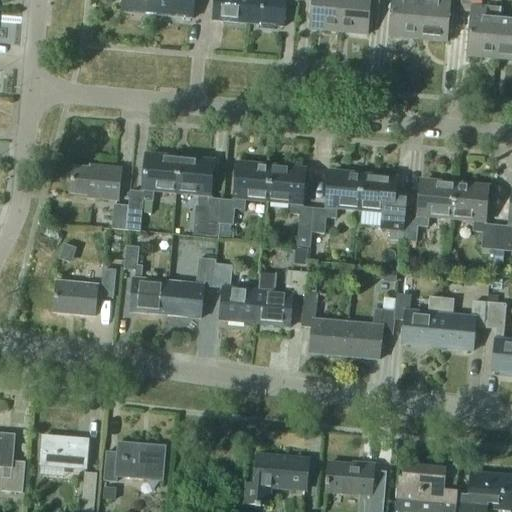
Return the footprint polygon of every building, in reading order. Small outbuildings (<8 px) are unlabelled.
[(121,0),(120,13),(156,17),(157,0),(121,0)] [(157,0),(156,17),(191,20),(193,0),(157,0)] [(213,0),(212,22),(247,25),(249,0),(213,0)] [(249,0),(247,25),(259,26),(258,30),(273,31),(274,28),(283,28),(285,2),(295,3),(295,0),(249,0)] [(310,0),(308,30),(337,33),(340,0),(310,0)] [(340,0),(337,33),(367,36),(370,0),(340,0)] [(420,1),(421,1),(420,0),(390,0),(387,37),(417,40),(420,1)] [(421,1),(420,1),(417,40),(446,43),(450,0),(451,0),(461,1),(460,0),(436,0),(436,2),(421,1)] [(460,0),(461,1),(460,13),(470,14),(466,57),(495,60),(499,19),(500,9),(472,6),(472,0),(460,0)] [(511,19),(499,19),(495,60),(511,61),(511,19)] [(131,193),(130,208),(128,232),(140,233),(143,203),(154,204),(155,192),(177,194),(181,161),(147,158),(144,194),(131,193)] [(220,226),(222,202),(211,201),(214,164),(181,161),(177,194),(199,197),(198,208),(208,209),(206,225),(208,225),(217,226),(220,226)] [(234,203),(222,202),(220,226),(234,228),(235,211),(245,212),(246,201),(268,203),(271,170),(238,166),(234,203)] [(121,170),(90,167),(90,169),(73,168),(71,195),(96,198),(95,201),(118,203),(121,170)] [(310,250),(311,234),(314,210),(301,209),(305,173),(271,170),(268,203),(290,205),(289,216),(301,218),(298,249),(310,250)] [(338,210),(360,212),(363,179),(329,175),(326,212),(314,210),(311,234),(325,236),(327,220),(337,221),(338,210)] [(391,242),(403,243),(405,219),(393,218),(397,182),(363,179),(360,212),(383,214),(381,232),(392,233),(391,242)] [(417,220),(405,219),(403,243),(416,244),(418,229),(428,230),(429,219),(451,221),(455,187),(421,184),(417,220)] [(483,251),(495,252),(497,228),(485,226),(488,190),(455,187),(451,221),(474,223),(473,234),(484,235),(483,251)] [(497,228),(495,252),(505,253),(508,253),(508,250),(511,250),(511,200),(509,229),(497,228)] [(112,231),(128,232),(130,208),(115,207),(112,231)] [(219,226),(217,226),(208,225),(207,236),(206,238),(217,239),(219,226)] [(131,314),(165,317),(168,283),(141,280),(142,268),(136,268),(138,250),(126,249),(124,271),(136,272),(136,279),(134,279),(131,314)] [(296,250),(294,263),(304,264),(305,251),(296,250)] [(495,252),(494,264),(503,265),(505,253),(495,252)] [(168,283),(165,317),(200,321),(203,289),(213,290),(216,267),(214,267),(215,262),(199,260),(197,285),(168,283)] [(233,268),(216,267),(213,290),(223,291),(220,322),(255,326),(258,292),(231,289),(233,268)] [(103,269),(101,287),(57,283),(54,314),(95,318),(97,298),(114,299),(116,271),(103,269)] [(384,272),(383,282),(396,284),(397,273),(384,272)] [(260,273),(258,292),(255,326),(289,329),(292,298),(304,299),(306,276),(289,274),(287,295),(276,294),(277,275),(260,273)] [(308,284),(308,293),(316,294),(317,285),(308,284)] [(310,355),(345,359),(348,325),(316,322),(318,298),(306,297),(303,327),(312,328),(310,355)] [(438,350),(443,301),(430,300),(429,315),(409,313),(410,299),(396,298),(395,314),(394,314),(394,323),(405,324),(403,346),(438,350)] [(384,300),(383,313),(394,314),(396,301),(384,300)] [(443,301),(438,350),(472,353),(474,330),(485,331),(488,305),(474,304),(472,320),(453,318),(455,302),(443,301)] [(511,341),(503,341),(506,307),(488,305),(485,331),(497,333),(493,374),(502,375),(501,378),(511,379),(511,341)] [(392,338),(394,323),(394,314),(383,313),(374,312),(373,327),(348,325),(345,359),(380,362),(383,337),(392,338)] [(0,468),(3,469),(1,491),(22,493),(24,463),(12,462),(14,435),(0,434),(0,468)] [(84,471),(87,442),(42,438),(39,466),(84,471)] [(165,450),(140,448),(140,446),(118,444),(117,456),(105,455),(103,483),(116,484),(116,478),(162,482),(165,450)] [(255,456),(253,486),(245,485),(243,506),(263,508),(265,488),(304,492),(307,461),(255,456)] [(328,465),(326,492),(365,496),(364,506),(381,508),(384,476),(373,475),(373,466),(361,464),(360,468),(328,465)] [(403,480),(398,479),(395,511),(452,511),(456,481),(443,480),(443,472),(404,468),(403,480)] [(511,511),(511,477),(471,475),(469,497),(463,497),(461,511),(485,511),(486,508),(511,510),(511,511)] [(94,511),(98,478),(84,476),(80,511),(94,511)] [(116,489),(104,488),(103,500),(115,501),(116,489)]
